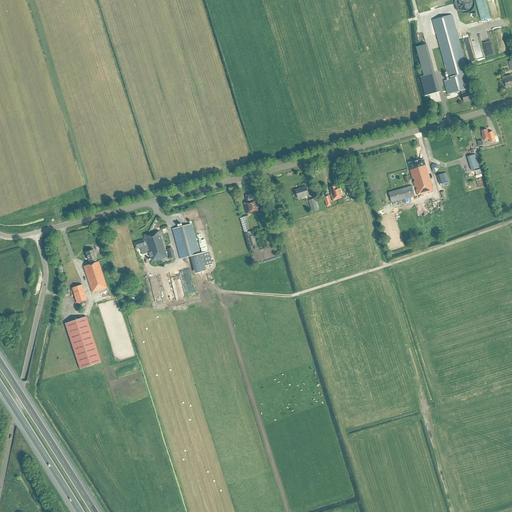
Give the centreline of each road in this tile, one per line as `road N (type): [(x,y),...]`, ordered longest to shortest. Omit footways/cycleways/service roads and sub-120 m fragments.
road 1 (tertiary): [(37,233),(511,103)]
road 2 (track): [(217,290),(289,295),(511,222)]
road 3 (unclassified): [(0,487),(45,280),(37,233)]
road 4 (track): [(217,290),(287,511)]
road 5 (motorway): [(94,511),(0,363)]
road 6 (motorway): [(0,385),(79,511)]
